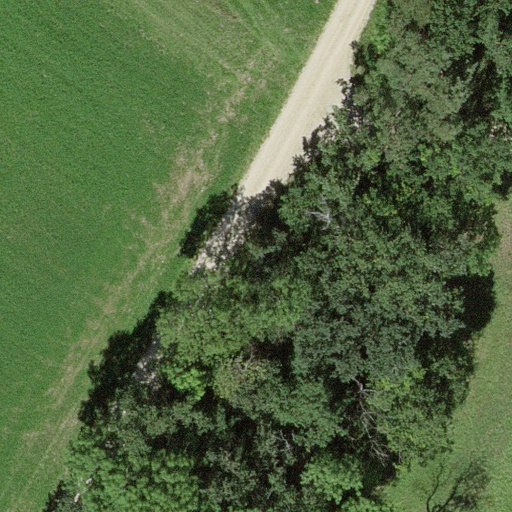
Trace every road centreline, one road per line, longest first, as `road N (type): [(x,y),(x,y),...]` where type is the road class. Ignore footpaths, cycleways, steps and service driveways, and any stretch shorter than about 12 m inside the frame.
road 1 (track): [(63,511),(351,0)]
road 2 (track): [(270,152),(374,156),(482,147),(511,136)]
